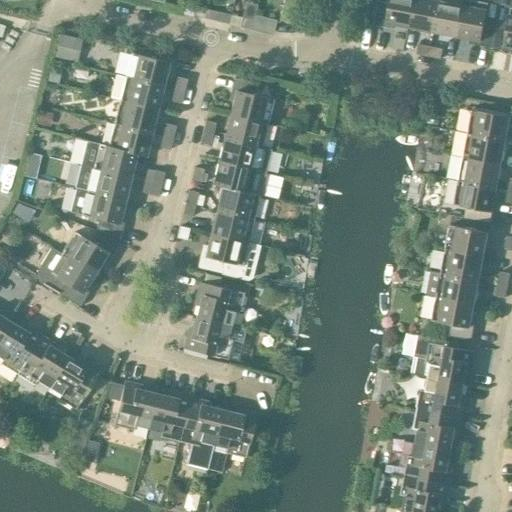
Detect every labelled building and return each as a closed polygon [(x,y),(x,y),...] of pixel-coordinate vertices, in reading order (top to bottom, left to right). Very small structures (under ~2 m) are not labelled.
[(292,17),(295,0),(283,0),(280,17),(279,21),(290,24),(292,17)] [(387,24),(410,28),(415,0),(389,0),(389,3),(378,1),(373,26),(386,28),(387,24)] [(439,0),(415,0),(410,28),(433,32),(439,0)] [(463,0),(439,0),(433,32),(457,37),(463,0)] [(463,0),(457,37),(480,41),(479,46),(491,48),(496,24),(500,0),(488,0),(488,3),(470,0),(463,0)] [(504,46),(511,47),(511,7),(511,8),(511,0),(500,0),(496,24),(491,48),(504,50),(504,46)] [(193,16),(205,19),(207,10),(195,7),(193,16)] [(207,10),(205,19),(216,22),(218,13),(207,10)] [(251,30),(253,21),(242,18),(240,27),(251,30)] [(82,41),(57,35),(52,56),(77,62),(82,41)] [(417,54),(429,57),(431,47),(419,44),(417,54)] [(431,47),(429,57),(441,59),(443,49),(431,47)] [(125,77),(163,86),(169,63),(131,53),(125,77)] [(60,75),(49,72),(47,81),(57,84),(60,75)] [(163,86),(125,77),(115,75),(110,98),(120,101),(157,110),(163,86)] [(174,89),(184,92),(187,80),(177,77),(174,89)] [(230,115),(267,124),(273,100),(255,96),(258,84),(234,79),(231,91),(235,92),(230,115)] [(46,83),(43,94),(54,97),(57,86),(46,83)] [(181,104),(184,92),(174,89),(171,101),(181,104)] [(151,133),(157,110),(120,101),(114,124),(151,133)] [(472,110),(467,134),(505,141),(510,117),(472,110)] [(53,115),(39,111),(36,123),(50,127),(53,115)] [(267,124),(230,115),(224,138),(261,147),(267,124)] [(202,133),(212,135),(215,123),(205,121),(202,133)] [(294,129),(306,131),(308,124),(295,121),(294,129)] [(136,154),(136,155),(145,157),(151,133),(114,124),(108,147),(136,154)] [(166,124),(163,136),(173,138),(175,126),(166,124)] [(210,146),(212,135),(202,133),(200,145),(209,147),(210,146)] [(505,141),(467,134),(463,157),(501,165),(505,141)] [(212,135),(210,146),(216,148),(218,137),(212,135)] [(173,138),(163,136),(160,148),(170,150),(173,138)] [(218,161),(265,173),(271,150),(261,147),(224,138),(218,161)] [(108,147),(88,142),(82,166),(130,177),(136,155),(136,154),(108,147)] [(29,175),(38,156),(30,153),(21,171),(29,175)] [(501,165),(463,157),(458,181),(496,188),(501,165)] [(212,185),(222,188),(222,187),(250,194),(250,193),(259,195),(265,173),(218,161),(212,185)] [(203,174),(205,166),(195,164),(191,180),(201,182),(201,181),(203,174)] [(82,166),(76,189),(125,200),(130,177),(82,166)] [(147,170),(145,181),(151,183),(154,172),(147,170)] [(151,183),(161,185),(164,173),(154,171),(154,172),(151,183)] [(145,181),(142,193),(148,194),(151,183),(145,181)] [(496,188),(458,181),(454,205),(492,212),(496,188)] [(158,197),(161,185),(151,183),(148,194),(158,197)] [(258,200),(259,195),(250,193),(250,194),(222,187),(222,188),(216,210),(254,220),(258,200)] [(119,223),(125,200),(76,189),(70,213),(99,220),(96,232),(120,241),(124,225),(119,223)] [(185,203),(195,205),(198,195),(198,193),(188,191),(185,203)] [(198,195),(195,205),(201,206),(204,196),(198,195)] [(192,217),(195,205),(185,203),(182,214),(192,217)] [(254,220),(216,210),(210,233),(248,243),(254,220)] [(445,250),(483,257),(488,233),(450,225),(445,250)] [(179,227),(177,238),(186,241),(189,229),(179,227)] [(111,256),(120,241),(96,232),(90,242),(74,232),(62,253),(95,273),(107,253),(111,256)] [(260,246),(248,243),(210,233),(205,256),(200,255),(197,268),(222,274),(221,275),(247,282),(252,279),(260,246)] [(83,293),(95,273),(62,253),(52,247),(37,273),(39,282),(58,294),(80,307),(86,296),(83,293)] [(445,250),(441,273),(478,280),(483,257),(445,250)] [(478,280),(441,273),(430,271),(426,295),(436,297),(474,304),(478,280)] [(500,272),(497,284),(508,286),(510,274),(500,272)] [(196,317),(231,325),(234,312),(239,313),(244,293),(200,283),(195,300),(200,301),(196,317)] [(508,286),(497,284),(495,296),(505,298),(508,286)] [(469,327),(474,304),(436,297),(431,321),(449,324),(447,336),(471,341),(474,328),(469,327)] [(0,338),(10,322),(0,316),(0,338)] [(245,329),(231,325),(196,317),(192,333),(188,332),(183,349),(228,360),(233,340),(242,342),(245,329)] [(24,331),(10,322),(0,338),(0,358),(3,360),(0,364),(18,375),(41,336),(26,327),(24,331)] [(56,345),(41,336),(18,375),(35,385),(37,381),(49,388),(67,357),(53,349),(56,345)] [(414,357),(411,374),(428,377),(463,384),(466,368),(471,369),(474,351),(429,343),(427,355),(419,354),(414,357)] [(81,366),(67,357),(49,388),(60,395),(58,399),(76,410),(99,371),(84,362),(81,366)] [(463,384),(428,377),(425,391),(420,390),(417,409),(461,418),(465,401),(460,400),(463,384)] [(148,429),(156,394),(140,390),(142,386),(124,382),(113,426),(133,431),(135,426),(148,429)] [(119,401),(123,385),(111,383),(108,398),(119,401)] [(172,398),(156,394),(148,429),(161,432),(160,437),(179,442),(190,398),(173,394),(172,398)] [(207,402),(190,398),(179,442),(192,445),(187,464),(207,469),(213,445),(222,410),(206,406),(207,402)] [(461,418),(417,409),(413,429),(418,430),(415,443),(451,450),(454,434),(458,435),(461,418)] [(96,415),(84,410),(78,426),(90,431),(96,415)] [(238,414),(222,410),(213,445),(226,448),(225,453),(245,458),(256,414),(239,410),(238,414)] [(451,450),(415,443),(413,457),(408,456),(404,475),(449,484),(452,467),(447,466),(451,450)] [(449,484),(404,475),(400,495),(405,496),(402,509),(416,511),(438,511),(441,500),(446,501),(449,484)]
